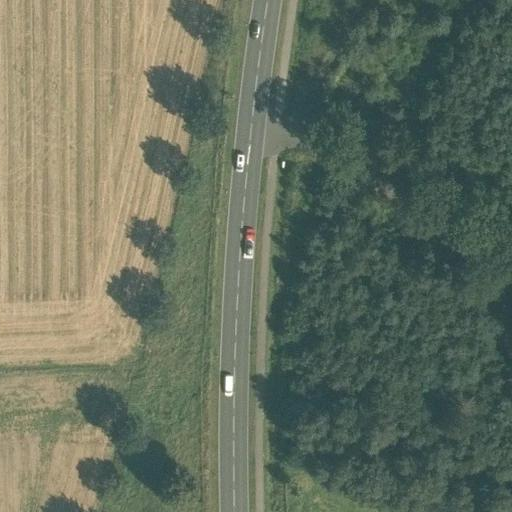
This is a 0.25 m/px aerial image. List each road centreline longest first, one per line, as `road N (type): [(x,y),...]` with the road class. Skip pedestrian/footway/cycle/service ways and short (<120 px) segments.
road 1 (primary): [(233,511),(238,270),(267,0)]
road 2 (track): [(250,128),(296,138),(511,258)]
